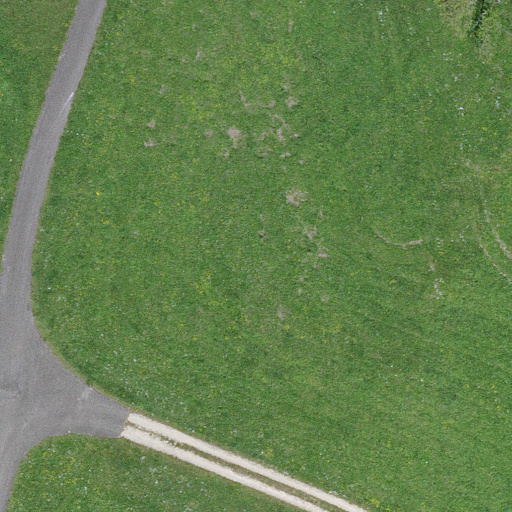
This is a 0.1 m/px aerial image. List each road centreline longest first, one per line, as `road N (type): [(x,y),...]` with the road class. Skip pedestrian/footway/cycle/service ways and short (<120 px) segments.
road 1 (track): [(0,446),(20,250),(99,0)]
road 2 (track): [(319,511),(139,433),(7,393)]
